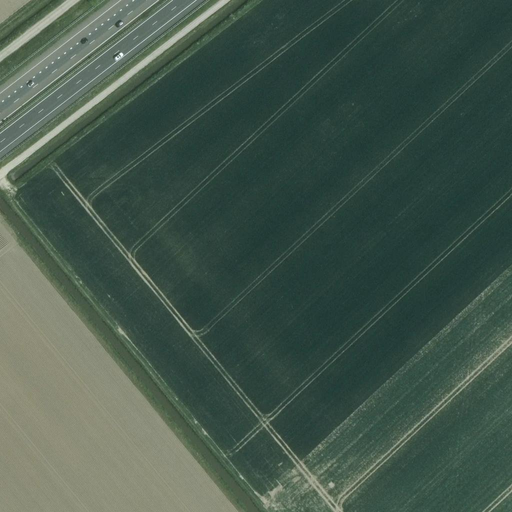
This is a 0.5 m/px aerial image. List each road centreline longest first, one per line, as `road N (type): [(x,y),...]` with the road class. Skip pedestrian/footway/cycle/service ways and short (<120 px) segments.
road 1 (unclassified): [(0,172),(222,0)]
road 2 (motorway): [(0,141),(183,0)]
road 3 (motorway): [(146,0),(0,113)]
